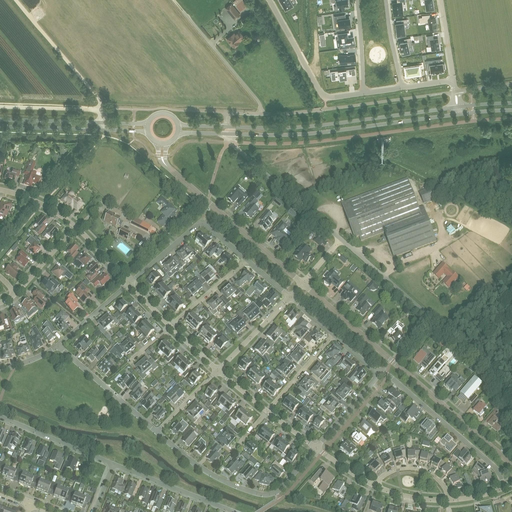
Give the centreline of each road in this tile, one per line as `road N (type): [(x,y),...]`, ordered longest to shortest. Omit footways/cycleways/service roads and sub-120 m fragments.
road 1 (tertiary): [(175,137),(292,135),(458,114)]
road 2 (tertiary): [(457,107),(292,127),(176,123)]
road 3 (unclassified): [(232,143),(511,119)]
road 4 (residential): [(511,464),(302,283)]
road 5 (residential): [(511,417),(466,349),(340,239)]
road 6 (residential): [(157,432),(212,475),(261,494),(279,490),(316,448)]
road 7 (unclassified): [(261,114),(455,92)]
road 8 (residential): [(504,487),(492,464),(378,372)]
road 9 (residential): [(302,283),(175,173)]
road 10 (residential): [(270,0),(324,99),(365,93)]
road 11 (residential): [(340,239),(232,143)]
road 12 (track): [(102,110),(15,0)]
road 13 (residential): [(157,432),(57,346)]
road 14 (unclassified): [(261,114),(181,11)]
road 15 (residential): [(232,511),(113,464)]
road 16 (residential): [(113,464),(0,417)]
